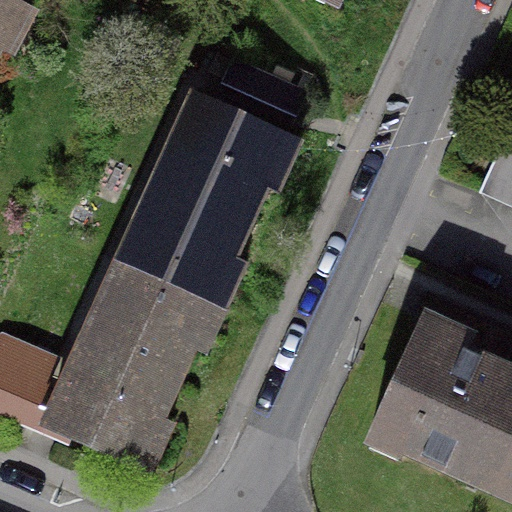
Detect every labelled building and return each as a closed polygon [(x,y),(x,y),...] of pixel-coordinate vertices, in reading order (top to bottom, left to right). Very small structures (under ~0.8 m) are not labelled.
[(0,0),(0,70),(29,12),(4,0),(0,0)] [(196,101),(122,264),(210,304),(247,223),(284,141),(196,101)] [(508,136),(505,135),(479,194),(481,196),(482,194),(511,207),(511,140),(507,138),(508,136)] [(174,385),(210,304),(122,264),(49,426),(137,465),(174,385)] [(472,341),(423,319),(371,435),(511,498),(511,374),(467,354),(472,341)] [(0,406),(5,409),(11,394),(35,405),(54,362),(1,339),(0,342),(0,406)]
